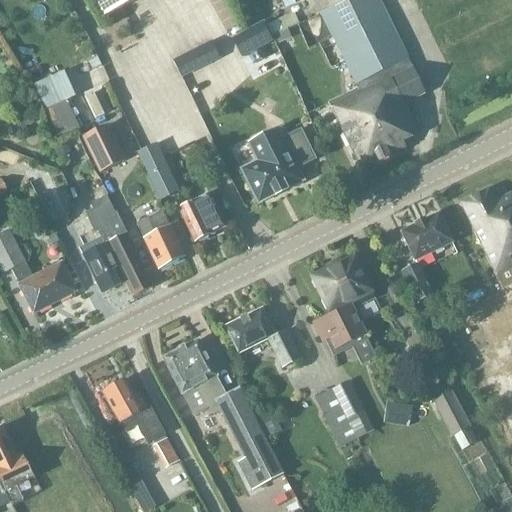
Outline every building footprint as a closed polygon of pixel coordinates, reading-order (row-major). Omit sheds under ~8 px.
[(95,0),(105,17),(135,0),(95,0)] [(420,135),(405,105),(427,94),(379,0),(350,0),(321,14),(359,89),(330,104),(363,171),(407,149),(404,143),(420,135)] [(102,174),(127,162),(109,126),(84,138),(102,174)] [(242,171),(259,206),(262,205),(261,204),(276,197),(277,197),(279,196),(286,192),(289,191),(288,191),(303,183),(304,184),(306,182),(299,169),(317,160),(302,131),(284,140),(279,129),(249,144),(258,162),(242,171)] [(179,193),(156,145),(138,154),(161,202),(179,193)] [(85,149),(74,154),(79,164),(90,159),(85,149)] [(10,179),(13,187),(23,183),(20,175),(10,179)] [(0,179),(0,195),(9,191),(2,179),(0,179)] [(511,194),(496,202),(490,189),(460,204),(495,273),(511,264),(511,194)] [(179,210),(196,244),(198,243),(202,245),(210,241),(211,237),(227,229),(210,195),(179,210)] [(102,231),(105,237),(105,238),(128,282),(135,297),(155,287),(117,212),(116,213),(108,198),(92,206),(94,210),(87,214),(96,234),(102,231)] [(185,258),(179,245),(163,213),(148,220),(155,235),(146,240),(160,270),(185,258)] [(416,262),(417,261),(454,243),(440,215),(428,220),(428,219),(414,226),(415,227),(402,233),(416,262)] [(19,285),(34,316),(78,294),(63,263),(34,277),(27,264),(28,263),(11,231),(0,237),(0,269),(3,276),(13,271),(20,285),(19,285)] [(128,282),(105,238),(105,237),(82,248),(85,255),(83,256),(102,295),(128,282)] [(313,279),(329,312),(339,307),(341,312),(352,306),(354,310),(376,299),(357,258),(313,279)] [(400,269),(417,303),(434,294),(417,261),(416,262),(400,269)] [(325,343),(327,342),(335,358),(354,349),(362,367),(377,360),(354,310),(352,306),(341,312),(316,323),(325,343)] [(239,354),(268,340),(275,336),(262,310),(227,327),(239,354)] [(287,331),(275,336),(268,340),(282,369),(301,360),(287,331)] [(275,454),(265,435),(241,390),(223,399),(214,381),(219,378),(200,341),(186,349),(185,348),(178,352),(179,353),(164,360),(184,397),(204,386),(218,413),(222,411),(252,466),(275,454)] [(104,394),(126,434),(138,427),(149,445),(167,436),(151,407),(148,409),(140,395),(136,397),(127,381),(104,394)] [(365,437),(355,418),(363,414),(348,384),(314,401),(339,450),(365,437)] [(434,401),(453,438),(471,429),(453,392),(434,401)] [(406,421),(406,407),(385,408),(385,421),(406,421)] [(11,502),(13,507),(25,501),(18,488),(36,479),(23,453),(18,456),(3,428),(0,429),(0,475),(0,476),(1,476),(14,501),(11,502)] [(157,445),(170,468),(181,462),(168,439),(157,445)] [(423,468),(429,479),(440,473),(435,462),(423,468)] [(0,507),(11,502),(14,501),(1,476),(0,476),(0,507)]
